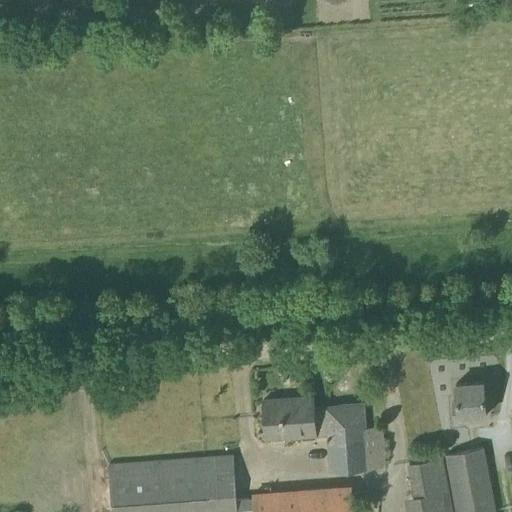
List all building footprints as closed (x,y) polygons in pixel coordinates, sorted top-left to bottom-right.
[(455,423),(465,422),(465,415),(487,413),(484,381),(456,383),(458,401),(453,402),(455,423)] [(292,397),(292,396),(283,397),(283,398),(264,399),(267,438),(328,434),(331,471),(385,464),(381,426),(366,428),(364,402),(304,408),(303,396),(292,397)] [(460,511),(495,511),(485,448),(451,453),(460,511)] [(353,511),(352,485),(252,493),(253,496),(236,498),(233,454),(110,464),(113,511),(353,511)] [(452,511),(441,456),(409,462),(415,495),(406,497),(409,511),(452,511)]
